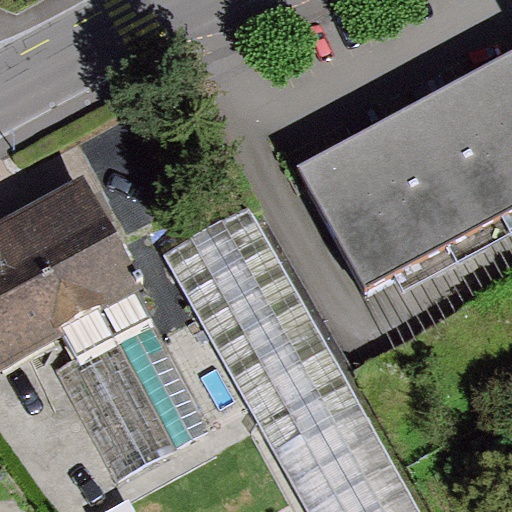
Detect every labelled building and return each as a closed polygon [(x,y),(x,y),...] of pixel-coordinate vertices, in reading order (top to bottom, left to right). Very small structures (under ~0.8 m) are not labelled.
[(511,58),(301,172),(368,296),(511,219),(511,58)] [(87,183),(0,229),(0,375),(63,342),(74,363),(153,321),(140,297),(146,294),(87,183)] [(310,511),(422,511),(249,212),(165,260),(310,511)] [(214,434),(153,321),(74,363),(58,372),(119,485),(214,434)] [(135,511),(130,502),(110,511),(135,511)]
